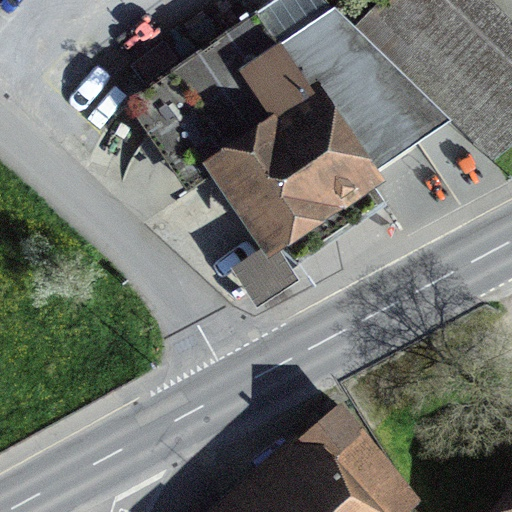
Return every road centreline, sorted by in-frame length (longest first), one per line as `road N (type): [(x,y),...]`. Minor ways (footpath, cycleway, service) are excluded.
road 1 (residential): [(250,380),(0,123)]
road 2 (primary): [(250,380),(511,240)]
road 3 (primary): [(125,446),(250,380)]
road 4 (primary): [(3,511),(125,446)]
